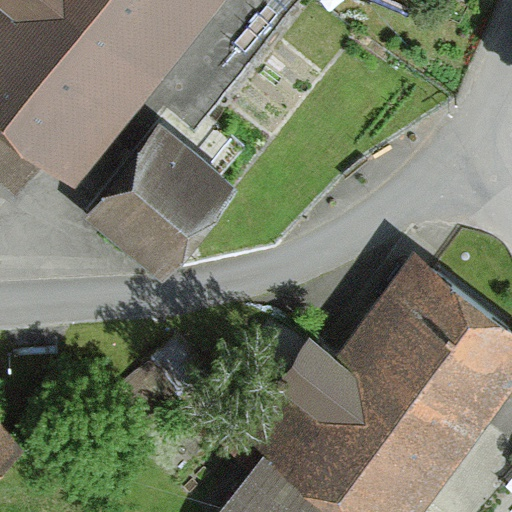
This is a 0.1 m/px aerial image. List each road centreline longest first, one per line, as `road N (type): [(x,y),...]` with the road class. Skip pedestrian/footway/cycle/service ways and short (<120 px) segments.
road 1 (residential): [(497,185),(278,276),(0,307)]
road 2 (unclassified): [(497,185),(480,105),(511,29)]
